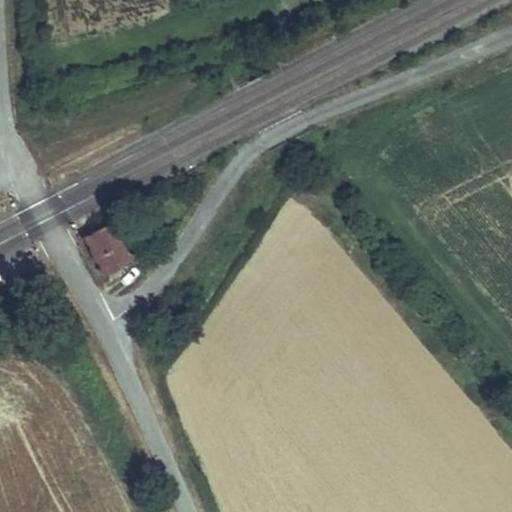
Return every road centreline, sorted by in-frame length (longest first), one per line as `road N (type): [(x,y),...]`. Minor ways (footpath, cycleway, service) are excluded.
road 1 (unclassified): [(511,34),(257,145),(161,274),(103,327)]
road 2 (unclassified): [(187,511),(103,327)]
road 3 (unclassified): [(103,327),(19,167)]
